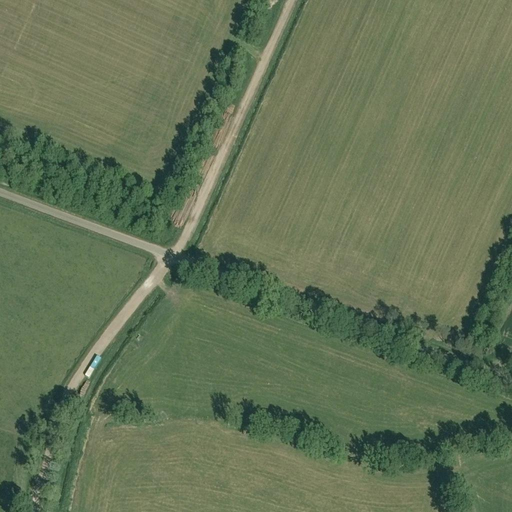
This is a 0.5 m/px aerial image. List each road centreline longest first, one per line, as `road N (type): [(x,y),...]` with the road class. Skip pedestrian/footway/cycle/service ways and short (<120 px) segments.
road 1 (track): [(37,511),(66,399),(180,245),(290,0)]
road 2 (unclassified): [(511,381),(0,193)]
